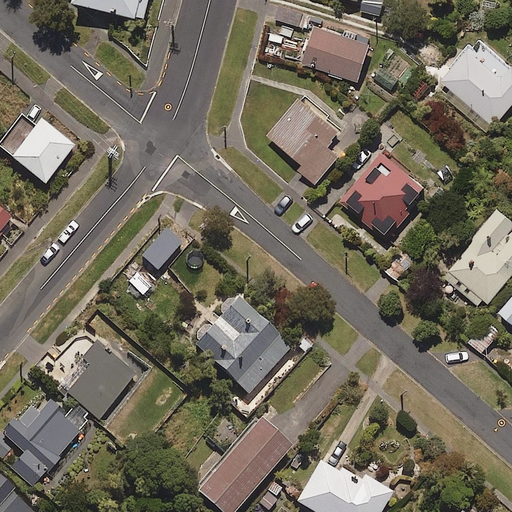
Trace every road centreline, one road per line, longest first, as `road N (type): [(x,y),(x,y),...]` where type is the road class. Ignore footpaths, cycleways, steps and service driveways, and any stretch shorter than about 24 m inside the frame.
road 1 (residential): [(162,145),(511,445)]
road 2 (residential): [(0,333),(162,145)]
road 3 (residential): [(0,4),(162,145)]
road 4 (residential): [(162,145),(211,0)]
